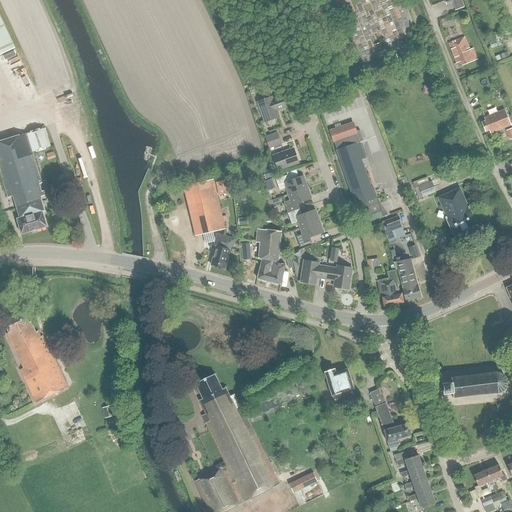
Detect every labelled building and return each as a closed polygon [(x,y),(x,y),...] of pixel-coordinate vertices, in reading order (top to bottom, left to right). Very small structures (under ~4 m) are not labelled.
[(460,0),(445,0),(444,1),(445,3),(446,5),(453,2),(456,10),(464,7),(460,0)] [(0,54),(15,47),(0,15),(0,54)] [(442,19),(446,27),(456,23),(453,15),(442,19)] [(476,60),(472,50),(469,52),(464,38),(448,44),(456,64),(461,62),(462,66),(476,60)] [(380,43),(374,45),(377,54),(383,51),(380,43)] [(5,56),(22,106),(41,99),(24,50),(5,56)] [(273,71),(267,74),(271,86),(278,83),(273,71)] [(285,108),(281,97),(272,100),(271,97),(257,103),(265,123),(279,117),(276,111),(285,108)] [(504,112),(485,119),(486,122),(483,123),(486,131),(489,130),(490,133),(509,125),(504,112)] [(342,126),(329,131),(336,150),(360,219),(363,218),(365,225),(383,218),(383,217),(378,204),(377,199),(375,195),(374,190),(371,190),(364,169),(361,160),(365,159),(364,157),(360,144),(352,123),(342,126)] [(50,147),(44,128),(0,141),(0,173),(7,197),(12,196),(19,219),(16,220),(20,234),(46,227),(41,212),(44,212),(40,197),(45,196),(31,153),(50,147)] [(264,138),(266,144),(279,139),(277,133),(264,138)] [(281,145),(279,139),(266,144),(269,150),(281,145)] [(298,163),(293,149),(273,156),(278,170),(298,163)] [(272,169),(263,172),(265,180),(274,177),(272,169)] [(288,195),(307,188),(303,177),(289,181),(287,176),(275,180),(279,191),(286,189),(288,195)] [(183,188),(195,237),(225,230),(213,181),(183,188)] [(431,182),(419,187),(423,198),(436,193),(431,182)] [(297,204),(311,199),(307,188),(288,195),(290,201),(283,203),(287,214),(299,210),(297,204)] [(477,224),(468,205),(467,206),(460,188),(438,198),(446,215),(444,216),(453,234),(477,224)] [(299,210),(287,214),(291,225),(298,223),(300,229),(319,222),(315,211),(301,215),(299,210)] [(398,216),(385,221),(387,228),(388,229),(401,224),(398,216)] [(319,222),(300,229),(302,235),(295,237),(299,248),(311,244),(309,238),(323,233),(319,222)] [(258,278),(280,284),(286,265),(278,263),(282,232),(258,229),(256,243),(261,244),(259,260),(263,261),(258,278)] [(229,250),(231,251),(234,239),(217,235),(214,246),(216,247),(211,266),(224,269),(229,250)] [(417,251),(410,253),(412,259),(419,257),(417,251)] [(407,260),(402,261),(401,257),(396,258),(397,262),(400,274),(405,300),(420,296),(414,272),(411,272),(407,260)] [(325,279),(327,267),(318,266),(319,263),(304,261),(301,282),(315,284),(316,278),(325,279)] [(327,267),(325,279),(335,280),(334,287),(348,289),(352,268),(337,266),(336,269),(327,267)] [(403,303),(401,292),(399,293),(394,270),(388,272),(389,279),(377,282),(381,298),(382,297),(384,308),(403,303)] [(67,387),(43,337),(41,338),(38,332),(36,333),(30,322),(28,323),(23,313),(4,322),(9,333),(6,334),(10,343),(7,344),(35,402),(67,387)] [(336,396),(352,391),(353,390),(350,380),(351,380),(347,370),(335,374),(334,370),(325,373),(328,383),(327,383),(331,397),(336,396)] [(497,373),(496,373),(450,378),(450,383),(441,384),(443,395),(452,394),(452,398),(499,393),(500,392),(501,392),(503,391),(504,390),(505,389),(505,388),(506,387),(506,385),(507,385),(507,384),(507,383),(507,382),(506,380),(506,379),(505,377),(504,377),(503,375),(502,375),(501,374),(500,373),(499,373),(497,373)] [(202,399),(199,401),(206,414),(202,417),(244,503),(279,486),(244,414),(241,416),(237,409),(240,407),(234,395),(230,397),(225,388),(221,390),(214,375),(195,385),(202,399)] [(374,405),(384,401),(379,391),(370,394),(374,405)] [(410,437),(407,424),(395,428),(388,411),(384,401),(374,405),(377,411),(380,424),(380,426),(381,426),(383,430),(388,449),(399,446),(398,440),(410,437)] [(114,416),(110,406),(102,408),(105,419),(114,416)] [(405,464),(407,471),(408,473),(422,468),(417,456),(407,459),(405,453),(393,457),(397,467),(405,464)] [(490,481),(492,480),(500,477),(502,482),(506,480),(504,475),(503,476),(498,465),(486,471),(490,481)] [(208,511),(226,511),(242,504),(225,468),(195,482),(208,511)] [(408,473),(407,471),(400,474),(402,478),(409,476),(412,483),(412,485),(426,480),(422,468),(408,473)] [(490,481),(486,471),(473,476),(478,487),(487,482),(489,487),(494,485),(492,480),(490,481)] [(292,493),(316,482),(312,473),(288,485),(292,493)] [(413,487),(416,495),(416,497),(430,492),(426,480),(412,485),(412,483),(404,486),(406,490),(413,487)] [(400,481),(393,483),(396,491),(403,489),(400,481)] [(481,491),(477,493),(479,498),(491,493),(489,488),(481,491)] [(502,491),(496,494),(499,500),(505,497),(502,491)] [(416,497),(416,495),(408,498),(410,502),(418,499),(421,508),(434,504),(430,492),(416,497)] [(496,494),(490,496),(493,503),(499,500),(496,494)]
